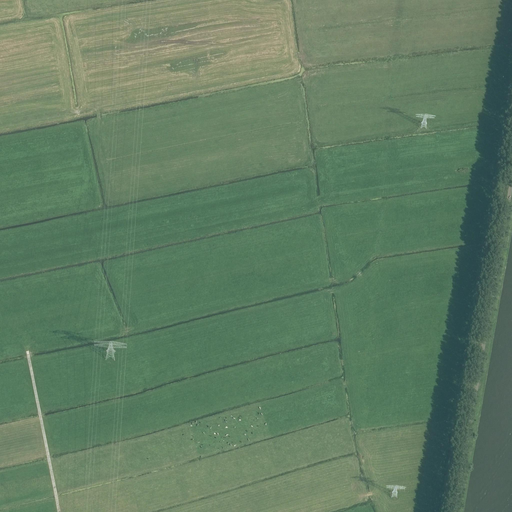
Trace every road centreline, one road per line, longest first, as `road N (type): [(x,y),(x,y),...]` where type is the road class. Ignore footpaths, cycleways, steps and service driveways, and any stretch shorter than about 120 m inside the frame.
road 1 (track): [(511,39),(486,173),(0,268)]
road 2 (unclassified): [(454,511),(511,179)]
road 3 (track): [(28,352),(59,511)]
